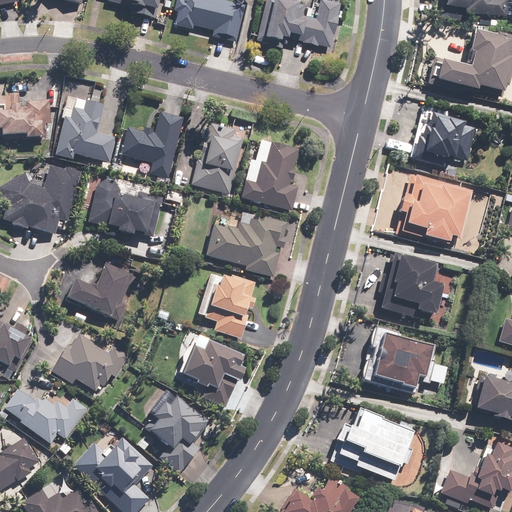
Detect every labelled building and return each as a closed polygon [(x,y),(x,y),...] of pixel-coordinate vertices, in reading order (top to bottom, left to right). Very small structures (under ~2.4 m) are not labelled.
[(111,0),(111,4),(131,9),(130,13),(156,20),(161,0),(111,0)] [(182,0),(182,1),(176,0),(174,12),(179,13),(176,27),(194,31),(195,26),(214,30),(212,39),(238,44),(246,5),(221,0),(182,0)] [(285,39),(330,50),(342,4),(326,0),(321,0),(317,19),(306,17),(305,22),(297,20),(301,5),(290,3),(290,0),(280,0),(281,0),(279,0),(268,0),(258,42),(270,45),(270,47),(282,50),(285,39)] [(441,0),(440,20),(465,22),(465,12),(505,16),(506,0),(441,0)] [(435,56),(428,83),(460,92),(462,85),(479,90),(480,86),(504,92),(511,63),(511,55),(509,54),(511,45),(511,34),(499,31),(498,35),(477,29),(472,49),(475,50),(471,66),(435,56)] [(0,137),(2,138),(2,140),(25,141),(25,136),(43,137),(44,124),(50,124),(51,101),(19,100),(19,93),(11,93),(11,96),(0,95),(0,137)] [(103,105),(66,96),(61,117),(63,118),(55,154),(72,158),(73,154),(110,162),(116,138),(97,133),(103,105)] [(168,177),(181,116),(160,111),(155,136),(125,129),(120,155),(153,162),(150,173),(168,177)] [(467,162),(475,128),(465,126),(466,120),(433,112),(429,126),(425,125),(422,137),(418,136),(413,160),(445,167),(447,158),(467,162)] [(242,139),(207,131),(200,161),(196,160),(190,186),(228,195),(242,139)] [(251,160),(242,198),(291,210),(297,186),(289,184),(290,180),(293,181),(296,169),(293,169),(298,148),(260,139),(255,161),(251,160)] [(79,173),(50,167),(46,187),(28,184),(21,173),(0,186),(0,195),(17,223),(17,224),(55,233),(58,219),(68,221),(79,173)] [(461,237),(472,188),(416,174),(416,176),(410,175),(395,235),(420,241),(421,237),(450,244),(452,235),(461,237)] [(119,193),(120,189),(119,188),(119,187),(118,186),(118,185),(117,185),(117,184),(116,184),(116,183),(115,183),(114,182),(113,181),(112,181),(111,180),(110,180),(109,180),(108,180),(107,180),(106,180),(105,180),(104,180),(103,180),(102,180),(101,181),(100,181),(99,182),(98,183),(97,184),(89,220),(120,227),(119,230),(135,233),(136,230),(148,233),(148,230),(155,231),(162,198),(138,192),(137,197),(119,193)] [(182,194),(167,190),(165,199),(180,202),(182,194)] [(264,223),(251,220),(252,215),(242,213),(238,230),(212,224),(205,256),(247,265),(246,270),(275,276),(280,253),(275,252),(276,247),(284,249),(286,237),(284,236),(287,222),(265,217),(264,223)] [(437,263),(395,252),(394,255),(391,254),(385,275),(382,274),(377,291),(381,292),(375,312),(399,319),(401,314),(419,319),(421,309),(437,314),(446,284),(433,281),(437,263)] [(129,274),(104,264),(96,285),(76,277),(67,300),(111,317),(129,274)] [(198,294),(203,294),(196,315),(216,321),(213,330),(241,339),(247,322),(245,321),(249,308),(251,309),(255,298),(250,296),(255,282),(234,275),(233,278),(223,275),(223,278),(209,273),(204,290),(199,288),(198,294)] [(511,318),(505,317),(498,342),(511,345),(511,318)] [(0,363),(9,368),(15,358),(19,360),(31,338),(0,320),(0,363)] [(398,332),(377,326),(371,346),(375,347),(371,360),(368,359),(362,379),(414,393),(418,381),(425,383),(436,346),(397,335),(398,332)] [(68,344),(51,371),(72,384),(75,379),(99,394),(111,375),(115,378),(128,358),(112,347),(109,353),(79,334),(72,346),(68,344)] [(245,355),(208,339),(204,349),(195,345),(183,375),(197,380),(195,383),(205,387),(201,398),(225,408),(237,380),(241,381),(247,367),(241,365),(245,355)] [(433,363),(429,380),(443,383),(447,367),(433,363)] [(511,382),(485,375),(485,376),(480,375),(476,388),(478,392),(473,409),(493,415),(493,417),(511,422),(511,419),(511,382)] [(41,396),(37,401),(19,387),(4,406),(51,444),(57,436),(62,440),(87,409),(64,390),(52,405),(41,396)] [(156,414),(144,429),(168,447),(159,458),(179,474),(198,450),(191,444),(209,421),(167,388),(160,396),(150,410),(156,414)] [(401,467),(414,431),(383,420),(384,416),(359,407),(353,426),(344,423),(330,462),(360,473),(361,468),(394,480),(399,466),(401,467)] [(0,451),(0,487),(39,462),(23,437),(0,451)] [(93,441),(72,465),(122,511),(136,511),(150,498),(138,487),(153,470),(120,439),(107,454),(93,441)] [(449,470),(440,493),(468,504),(469,499),(492,509),(500,491),(501,491),(502,488),(510,492),(511,487),(511,447),(498,442),(492,456),(486,454),(480,468),(476,467),(473,473),(471,472),(469,478),(449,470)] [(349,511),(359,497),(344,488),(346,485),(331,475),(323,489),(318,486),(311,497),(316,500),(315,501),(294,488),(279,511),(349,511)] [(98,511),(91,498),(84,502),(77,490),(62,498),(59,492),(47,499),(42,491),(24,502),(29,511),(98,511)]
